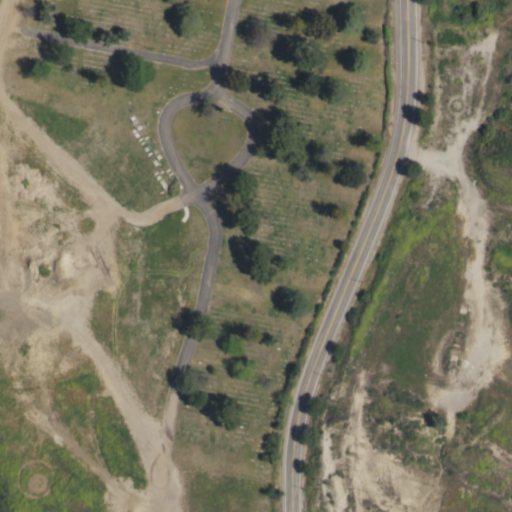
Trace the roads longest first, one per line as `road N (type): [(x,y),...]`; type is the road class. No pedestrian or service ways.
road 1 (residential): [(292,511),(308,385),(403,137),(408,0)]
road 2 (residential): [(218,57),(192,66),(0,26)]
